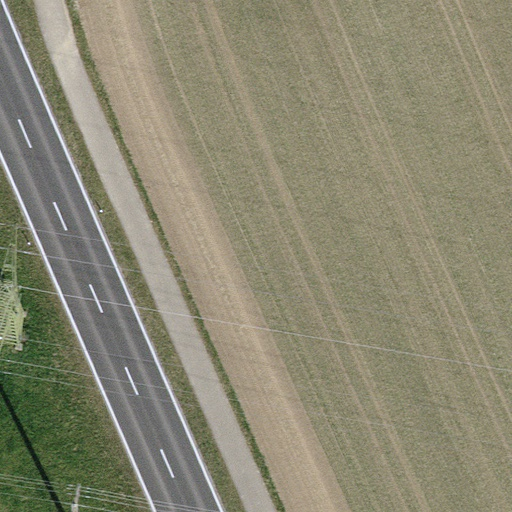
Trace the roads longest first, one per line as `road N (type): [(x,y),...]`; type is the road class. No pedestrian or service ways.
road 1 (track): [(264,511),(83,94),(55,0)]
road 2 (tertiary): [(0,56),(193,511)]
